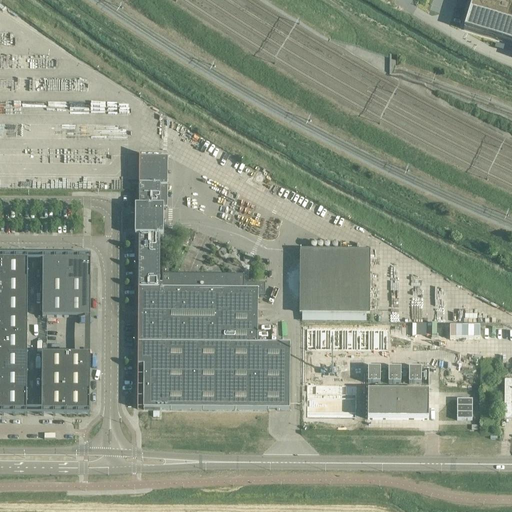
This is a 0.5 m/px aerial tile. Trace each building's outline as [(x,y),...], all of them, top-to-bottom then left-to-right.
[(511,0),(474,0),(466,26),(511,41),(511,0)] [(389,77),(390,78),(392,71),(395,64),(391,62),(389,62),(331,40),(329,42),(389,77)] [(390,78),(511,122),(511,120),(391,76),(391,62),(391,60),(389,60),(389,62),(389,77),(390,78)] [(164,222),(164,208),(168,208),(168,159),(162,159),(139,158),(139,207),(135,207),(135,222),(135,237),(139,237),(138,290),(160,290),(160,237),(164,237),(164,222)] [(370,314),(370,254),(330,253),(330,243),(310,242),(310,253),(300,253),(299,314),(370,314)] [(27,279),(27,260),(4,260),(3,279),(27,279)] [(90,318),(91,261),(43,260),(42,318),(90,318)] [(27,298),(27,279),(3,279),(3,298),(27,298)] [(258,323),(258,291),(160,290),(138,290),(138,344),(258,345),(258,323)] [(27,317),(27,298),(3,298),(3,317),(27,317)] [(27,336),(27,317),(3,317),(3,336),(27,336)] [(27,355),(27,336),(3,336),(3,355),(27,355)] [(290,411),(290,345),(279,345),(258,345),(138,344),(138,355),(138,366),(144,366),(143,410),(290,411)] [(66,412),(66,354),(42,354),(42,412),(66,412)] [(90,412),(90,355),(66,354),(66,412),(90,412)] [(27,374),(27,355),(3,355),(3,374),(27,374)] [(380,384),(380,369),(368,369),(368,384),(380,384)] [(401,384),(401,370),(401,369),(388,369),(388,384),(401,384)] [(421,384),(421,369),(409,369),(409,384),(421,384)] [(27,393),(27,374),(3,374),(3,392),(27,393)] [(27,412),(27,393),(3,392),(2,411),(27,412)] [(429,420),(429,392),(368,392),(368,420),(429,420)] [(457,421),(472,421),(472,401),(457,401),(457,421)]
